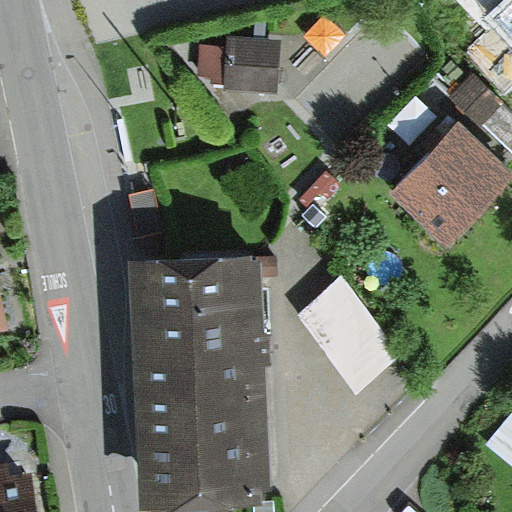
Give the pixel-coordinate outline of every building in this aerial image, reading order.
[(270,77),(266,37),(221,40),(225,81),(270,77)] [(511,95),(487,119),(511,145),(511,95)] [(392,188),(435,231),(496,170),(453,127),(392,188)] [(128,262),(139,510),(262,505),(261,493),(270,493),(264,366),(271,366),(269,334),(264,334),(261,261),(253,262),(253,256),(128,262)] [(0,511),(21,511),(15,474),(0,476),(0,511)]
